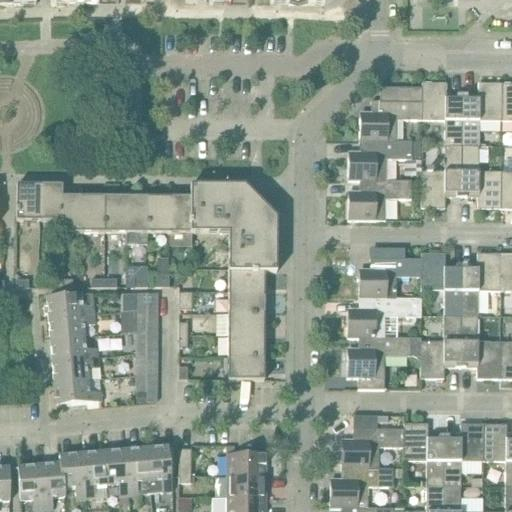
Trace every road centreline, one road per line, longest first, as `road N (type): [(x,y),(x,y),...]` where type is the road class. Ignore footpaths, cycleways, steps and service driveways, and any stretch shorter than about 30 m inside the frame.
road 1 (residential): [(0,431),(168,416),(276,418)]
road 2 (residential): [(379,52),(304,130),(303,240)]
road 3 (residential): [(511,402),(301,403)]
road 4 (residential): [(511,243),(303,240)]
road 5 (residential): [(303,240),(301,403)]
road 6 (residential): [(511,64),(443,64),(431,54),(379,52)]
